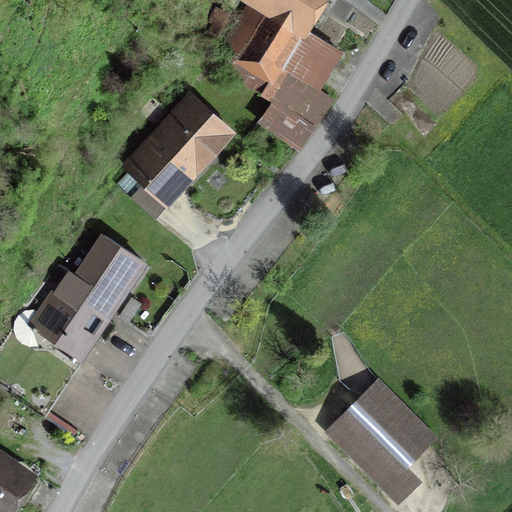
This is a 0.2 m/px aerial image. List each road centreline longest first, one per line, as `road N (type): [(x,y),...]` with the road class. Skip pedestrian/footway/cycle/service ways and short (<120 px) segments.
road 1 (residential): [(414,0),(295,189),(191,323)]
road 2 (track): [(387,511),(191,323)]
road 3 (residential): [(69,511),(191,323)]
